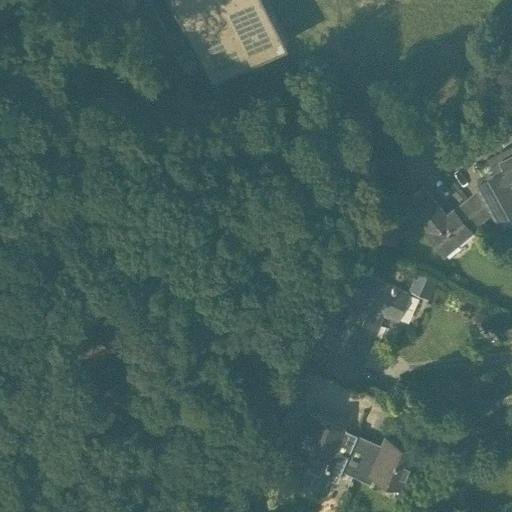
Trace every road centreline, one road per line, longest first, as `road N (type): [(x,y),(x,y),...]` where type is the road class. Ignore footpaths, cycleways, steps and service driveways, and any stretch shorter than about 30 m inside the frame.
road 1 (tertiary): [(511,102),(448,142),(366,164),(283,157),(0,12)]
road 2 (unknown): [(339,389),(419,408),(511,393)]
